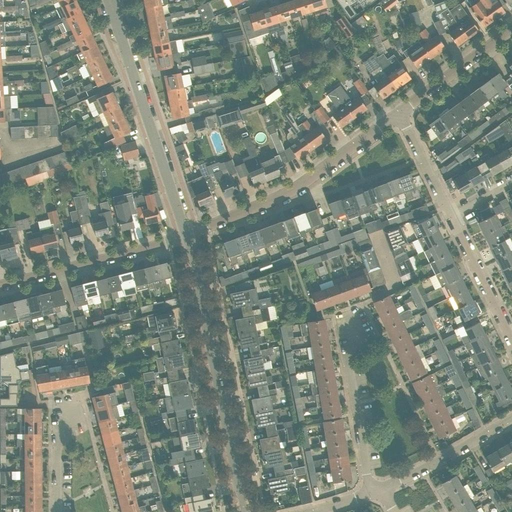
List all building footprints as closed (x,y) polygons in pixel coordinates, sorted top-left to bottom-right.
[(9,7),(2,7),(1,0),(0,0),(0,10),(2,10),(2,13),(3,13),(11,12),(11,9),(9,9),(9,7)] [(55,9),(74,0),(51,0),(51,1),(55,9)] [(61,20),(80,12),(74,0),(55,9),(60,18),(61,20)] [(143,1),(142,2),(143,7),(145,9),(146,8),(160,6),(168,4),(166,0),(144,0),(143,1)] [(289,18),(301,14),(297,0),(285,4),(289,18)] [(315,16),(309,0),(297,0),(301,14),(313,10),(315,16)] [(327,12),(324,2),(323,0),(309,0),(315,16),(327,12)] [(335,0),(350,20),(356,15),(350,6),(357,1),(363,10),(370,5),(366,0),(335,0)] [(382,0),(378,3),(385,12),(398,2),(403,0),(382,0)] [(493,19),(479,0),(472,0),(475,3),(469,7),(473,13),(483,27),(483,26),(485,27),(488,24),(489,22),(493,19)] [(495,0),(493,0),(490,3),(488,0),(479,0),(493,19),(497,17),(497,18),(500,18),(504,15),(504,13),(495,0)] [(285,19),(289,18),(285,4),(273,8),(279,28),(282,27),(287,25),(285,19)] [(27,8),(18,8),(18,6),(9,7),(9,9),(11,9),(11,12),(19,12),(19,14),(23,14),(24,19),(29,18),(27,8)] [(148,21),(162,18),(160,6),(146,8),(148,21)] [(268,6),(261,8),(262,12),(261,12),(268,33),(268,34),(277,32),(276,28),(279,28),(273,8),(269,9),(268,6)] [(454,7),(449,11),(452,17),(467,38),(478,30),(472,22),(469,18),(463,10),(458,13),(454,7)] [(467,38),(452,17),(449,11),(447,9),(440,14),(442,19),(443,18),(448,25),(446,26),(449,33),(448,33),(456,45),(467,38)] [(211,10),(199,15),(202,22),(214,17),(211,10)] [(66,31),(85,23),(80,12),(61,20),(60,18),(51,22),(52,22),(53,24),(54,23),(55,26),(62,23),(66,31)] [(247,40),(268,33),(261,12),(249,16),(251,19),(242,22),(247,40)] [(416,27),(421,25),(417,12),(408,15),(412,28),(414,33),(417,31),(416,27)] [(355,32),(350,24),(344,16),(335,22),(347,38),(355,32)] [(355,32),(367,23),(361,16),(350,24),(355,32)] [(162,18),(148,21),(151,32),(165,30),(172,28),(170,19),(169,20),(168,17),(162,18)] [(438,35),(445,32),(440,20),(433,23),(438,35)] [(88,30),(91,29),(87,21),(85,23),(66,31),(66,32),(70,30),(72,35),(68,37),(70,40),(55,47),(58,52),(73,45),(71,43),(75,41),(90,34),(88,30)] [(419,33),(415,36),(418,41),(430,58),(445,48),(436,36),(432,39),(425,29),(419,33)] [(153,45),(167,42),(165,30),(151,32),(153,45)] [(11,34),(13,34),(12,31),(4,32),(3,32),(3,35),(0,34),(0,41),(5,41),(4,37),(11,37),(11,34)] [(241,31),(222,34),(223,43),(242,39),(241,31)] [(80,52),(95,45),(90,34),(75,41),(80,52)] [(284,35),(282,36),(281,34),(278,35),(281,44),(285,43),(287,42),(284,35)] [(373,39),(371,40),(373,45),(378,55),(385,52),(378,36),(373,39)] [(398,39),(393,40),(396,49),(402,48),(399,38),(398,39)] [(167,42),(153,45),(156,57),(170,54),(176,53),(174,41),(174,40),(167,42)] [(46,41),(39,44),(43,56),(51,52),(46,41)] [(416,68),(430,58),(418,41),(402,52),(406,58),(408,57),(416,68)] [(82,65),(100,56),(95,45),(80,52),(83,59),(79,61),(80,63),(82,65)] [(158,69),(180,65),(177,53),(170,54),(156,57),(158,69)] [(379,56),(376,57),(376,60),(380,66),(396,89),(410,79),(402,66),(398,61),(390,67),(387,63),(385,60),(387,59),(382,53),(379,56)] [(375,54),(362,63),(370,73),(378,83),(373,87),(380,96),(382,99),(383,98),(385,98),(387,96),(387,95),(391,92),(392,93),(395,91),(395,90),(396,89),(380,66),(376,60),(376,57),(375,55),(375,54)] [(47,65),(52,63),(49,55),(44,57),(47,65)] [(100,56),(83,64),(89,75),(91,74),(105,68),(100,56)] [(206,64),(205,56),(190,58),(192,67),(206,64)] [(235,58),(237,65),(242,64),(244,75),(255,73),(250,56),(235,58)] [(294,72),(305,64),(303,59),(291,63),(292,65),(294,72)] [(193,75),(214,71),(212,63),(206,64),(192,67),(193,75)] [(52,65),(46,68),(49,80),(50,80),(56,77),(58,77),(52,65)] [(286,72),(281,73),(283,80),(294,72),(292,65),(284,67),(286,72)] [(75,68),(73,69),(72,67),(66,70),(68,75),(76,71),(75,68)] [(97,86),(111,79),(105,68),(91,74),(97,86)] [(508,85),(503,79),(497,71),(492,75),(491,77),(492,78),(488,81),(502,99),(506,96),(502,90),(508,85)] [(168,90),(183,87),(181,73),(165,76),(168,90)] [(275,86),(273,79),(269,76),(260,79),(265,92),(268,91),(275,86)] [(50,80),(49,80),(53,92),(63,88),(58,77),(56,77),(50,80)] [(361,96),(368,91),(359,79),(353,83),(361,96)] [(1,84),(0,84),(0,96),(9,96),(9,87),(14,86),(14,83),(15,83),(15,81),(7,82),(7,84),(1,84)] [(501,100),(502,99),(488,81),(478,88),(487,100),(497,94),(501,100)] [(49,94),(50,94),(47,82),(40,82),(43,94),(49,94)] [(85,92),(92,88),(90,84),(83,87),(85,92)] [(339,85),(333,90),(345,106),(354,118),(366,109),(365,107),(361,101),(358,98),(358,97),(358,98),(357,97),(351,102),(339,85)] [(170,104),(186,101),(183,87),(168,90),(170,104)] [(482,105),(487,100),(478,88),(468,95),(480,111),(484,108),(482,105)] [(333,90),(326,94),(338,111),(332,116),(335,119),(341,128),(354,118),(345,106),(333,90)] [(93,96),(86,99),(87,100),(88,103),(92,102),(98,115),(102,113),(117,106),(115,100),(116,100),(117,97),(115,94),(113,93),(111,93),(104,96),(102,92),(93,96)] [(480,112),(480,111),(468,95),(458,102),(457,101),(472,121),(476,118),(472,112),(477,108),(480,112)] [(9,96),(0,96),(0,109),(8,109),(10,109),(9,96)] [(264,99),(238,107),(238,108),(241,114),(243,113),(244,113),(266,106),(264,99)] [(192,103),(191,103),(191,100),(186,101),(170,104),(173,118),(188,115),(187,109),(193,108),(192,103)] [(447,107),(446,108),(457,123),(459,125),(463,122),(461,120),(467,116),(471,122),(472,121),(457,101),(451,105),(452,107),(448,110),(447,107)] [(225,111),(214,114),(216,120),(219,129),(243,121),(243,119),(246,118),(246,117),(248,117),(246,112),(245,113),(244,113),(243,113),(242,110),(246,109),(245,105),(238,108),(238,107),(225,111)] [(121,111),(120,111),(117,106),(102,113),(108,125),(123,118),(124,118),(125,115),(123,111),(121,111)] [(323,123),(329,119),(320,106),(314,111),(323,123)] [(501,119),(511,111),(507,106),(497,113),(501,119)] [(53,107),(45,107),(46,125),(50,125),(57,125),(56,123),(57,123),(53,107)] [(211,108),(198,112),(198,113),(200,119),(203,118),(213,115),(211,108)] [(438,117),(447,130),(450,134),(454,131),(454,129),(459,125),(457,123),(446,108),(441,111),(441,114),(442,115),(438,117)] [(9,111),(8,111),(8,109),(0,109),(0,121),(9,121),(9,111)] [(318,127),(323,123),(314,111),(309,115),(318,127)] [(312,149),(297,127),(292,118),(289,113),(283,117),(290,127),(287,130),(288,133),(287,134),(286,138),(291,145),(289,147),(298,159),(312,149)] [(491,126),(501,119),(497,113),(487,121),(491,126)] [(213,121),(216,120),(214,114),(213,115),(203,118),(200,119),(191,122),(194,133),(209,129),(208,128),(215,127),(213,121)] [(438,117),(437,115),(432,119),(431,121),(432,122),(428,124),(427,124),(439,140),(442,137),(448,138),(451,135),(447,130),(438,117)] [(122,135),(129,131),(123,118),(108,125),(108,126),(103,128),(108,140),(103,143),(106,151),(125,142),(122,135)] [(297,126),(292,118),(297,127),(312,149),(326,139),(320,131),(317,126),(312,130),(305,120),(297,126)] [(481,133),(491,126),(487,121),(477,128),(481,133)] [(511,134),(504,121),(498,125),(503,134),(508,142),(511,149),(511,134)] [(273,124),(267,127),(270,135),(276,132),(273,124)] [(73,141),(81,138),(75,125),(60,133),(61,137),(62,142),(70,137),(73,141)] [(488,143),(503,134),(498,125),(484,136),(488,143)] [(471,141),(481,133),(477,128),(467,136),(471,141)] [(277,153),(284,150),(276,132),(270,135),(269,135),(277,153)] [(461,148),(471,141),(467,136),(457,143),(461,148)] [(249,137),(242,140),(249,157),(243,159),(254,186),(267,181),(259,161),(249,137)] [(128,159),(139,156),(135,142),(120,146),(126,170),(130,168),(128,159)] [(511,159),(511,158),(511,149),(508,142),(501,146),(504,151),(495,156),(503,169),(511,163),(511,159)] [(450,156),(461,148),(457,143),(447,150),(450,156)] [(459,154),(454,157),(458,163),(459,164),(464,161),(463,160),(468,157),(469,157),(470,159),(473,166),(463,172),(464,174),(472,186),(483,180),(487,177),(485,174),(474,155),(469,147),(459,154)] [(184,151),(177,154),(180,161),(185,159),(186,155),(184,151)] [(64,152),(57,154),(61,166),(69,163),(65,152),(64,152)] [(57,154),(50,157),(54,168),(61,166),(57,154)] [(475,155),(474,155),(485,174),(487,177),(492,175),(503,169),(495,156),(490,159),(487,154),(477,159),(475,155)] [(278,168),(283,166),(278,155),(267,159),(267,158),(259,161),(267,181),(281,175),(278,168)] [(50,157),(43,159),(47,171),(54,168),(50,157)] [(454,157),(446,164),(450,169),(458,163),(454,157)] [(43,159),(35,162),(39,174),(46,171),(47,171),(43,159)] [(231,175),(236,173),(230,160),(223,163),(225,168),(213,173),(219,187),(220,187),(224,198),(238,192),(231,175)] [(35,162),(28,165),(32,176),(39,174),(35,162)] [(202,176),(186,182),(191,197),(195,196),(200,208),(213,203),(209,191),(214,189),(209,175),(204,162),(197,165),(202,176)] [(47,178),(73,169),(71,163),(61,166),(54,169),(47,171),(46,172),(47,178)] [(28,165),(21,167),(25,179),(32,176),(28,165)] [(21,167),(14,170),(18,181),(24,179),(25,179),(21,167)] [(14,170),(7,172),(11,184),(18,181),(14,170)] [(2,174),(1,174),(2,187),(11,184),(7,172),(2,174)] [(419,175),(411,178),(409,172),(409,173),(409,174),(398,178),(403,192),(407,201),(413,199),(409,189),(423,184),(419,175)] [(444,181),(444,182),(449,191),(456,187),(459,193),(472,186),(464,174),(459,177),(457,174),(444,181)] [(398,178),(387,182),(394,203),(400,200),(398,194),(403,192),(398,178)] [(387,182),(386,182),(386,180),(378,183),(379,185),(375,187),(382,207),(388,205),(385,199),(391,197),(394,203),(387,182)] [(382,207),(375,187),(363,191),(368,205),(371,212),(376,209),(374,203),(380,201),(382,207)] [(84,191),(78,192),(86,224),(92,222),(84,191)] [(363,191),(352,195),(359,215),(364,213),(362,207),(368,205),(363,191)] [(80,225),(86,224),(78,192),(77,192),(78,196),(72,198),(75,211),(69,212),(73,229),(67,231),(70,243),(84,240),(80,225)] [(160,221),(156,207),(153,194),(144,196),(147,209),(143,210),(142,207),(136,208),(139,218),(144,217),(146,224),(160,221)] [(127,202),(114,205),(121,231),(134,227),(131,216),(136,214),(131,195),(125,196),(127,202)] [(348,221),(360,216),(352,195),(340,200),(348,221)] [(347,221),(348,221),(340,200),(328,204),(328,203),(327,203),(333,219),(345,214),(347,221)] [(315,225),(322,223),(316,206),(308,208),(309,211),(304,213),(310,227),(311,231),(316,229),(315,225)] [(413,218),(425,214),(423,208),(411,212),(413,218)] [(508,223),(511,220),(511,212),(510,208),(502,211),(508,223)] [(56,210),(47,212),(49,219),(50,224),(52,224),(59,222),(56,210)] [(113,225),(110,215),(109,211),(97,214),(99,222),(92,224),(95,237),(109,234),(107,226),(113,225)] [(401,222),(399,216),(397,211),(395,212),(396,217),(387,220),(389,226),(401,222)] [(401,222),(413,218),(411,212),(404,214),(399,216),(401,222)] [(303,230),(310,227),(304,213),(293,217),(300,237),(305,235),(303,230)] [(484,235),(502,226),(496,214),(478,223),(484,235)] [(428,216),(415,220),(417,224),(415,225),(420,234),(416,236),(417,239),(437,229),(431,217),(430,218),(428,216)] [(300,237),(293,217),(281,221),(288,240),(300,236),(300,237)] [(17,232),(30,229),(27,218),(13,222),(12,222),(18,243),(19,243),(17,232)] [(387,220),(380,223),(379,219),(374,221),(378,230),(389,226),(387,220)] [(288,240),(281,221),(269,226),(276,244),(277,246),(283,244),(281,238),(286,236),(288,240)] [(368,234),(378,230),(374,221),(364,224),(368,234)] [(13,244),(18,243),(12,222),(8,222),(9,229),(4,229),(0,230),(0,254),(0,255),(2,261),(2,260),(16,256),(16,257),(17,257),(13,244)] [(500,233),(506,231),(503,225),(502,226),(484,235),(490,247),(503,240),(500,233)] [(48,227),(39,229),(39,231),(44,250),(58,247),(55,237),(55,236),(53,226),(48,227)] [(264,248),(276,244),(269,226),(257,230),(264,248)] [(397,227),(384,231),(391,252),(394,251),(396,249),(402,246),(406,245),(407,244),(398,226),(397,227)] [(352,232),(340,237),(337,228),(331,230),(337,246),(343,243),(344,246),(355,242),(356,241),(352,232)] [(356,241),(367,237),(364,228),(352,232),(356,241)] [(423,251),(442,241),(437,229),(417,239),(423,251)] [(258,250),(264,248),(257,230),(246,234),(252,252),(254,256),(260,254),(258,250)] [(319,252),(337,246),(331,230),(325,232),(328,241),(317,245),(319,252)] [(39,231),(31,233),(31,231),(26,232),(31,253),(44,250),(39,231)] [(246,234),(234,239),(241,256),(242,261),(248,258),(246,254),(252,252),(246,234)] [(369,238),(368,239),(367,237),(356,241),(355,242),(358,248),(358,251),(372,246),(369,238)] [(236,258),(241,256),(234,239),(223,243),(223,242),(231,265),(237,262),(236,258)] [(495,259),(509,252),(503,240),(490,247),(495,259)] [(429,263),(448,253),(442,241),(423,251),(429,263)] [(337,256),(358,248),(355,242),(344,246),(345,247),(335,250),(337,256)] [(308,257),(305,250),(303,244),(292,248),(293,251),(292,252),(296,261),(308,257)] [(308,257),(319,252),(317,245),(305,250),(308,257)] [(361,259),(375,254),(372,246),(358,251),(361,259)] [(393,259),(405,252),(402,246),(396,249),(394,251),(391,252),(393,259)] [(331,258),(337,256),(335,250),(325,254),(327,259),(331,258)] [(511,257),(511,250),(509,252),(495,259),(501,271),(511,265),(511,257)] [(286,265),(296,261),(292,252),(282,255),(286,265)] [(435,275),(454,265),(448,253),(429,263),(435,275)] [(364,266),(377,261),(375,254),(361,259),(364,266)] [(318,263),(321,262),(319,256),(310,259),(312,265),(318,263)] [(337,256),(331,258),(333,264),(340,262),(337,256)] [(272,268),(284,264),(282,258),(270,262),(272,268)] [(414,270),(411,265),(408,258),(395,265),(400,277),(408,273),(407,273),(414,270)] [(301,269),(312,265),(310,259),(299,263),(301,269)] [(165,279),(171,277),(167,261),(166,261),(167,263),(154,266),(158,281),(159,281),(160,288),(166,286),(165,279)] [(272,268),(270,262),(269,261),(257,265),(258,267),(260,273),(272,268)] [(367,273),(380,268),(377,261),(364,266),(367,273)] [(440,286),(460,277),(454,265),(435,275),(440,286)] [(511,265),(501,271),(507,283),(511,280),(511,265)] [(152,282),(158,281),(154,266),(142,269),(148,291),(154,289),(152,282)] [(248,277),(260,273),(258,267),(246,271),(248,277)] [(369,281),(383,276),(380,268),(367,273),(369,281)] [(148,291),(142,269),(130,272),(136,293),(135,292),(147,289),(148,291)] [(410,273),(414,271),(414,270),(407,273),(408,273),(400,277),(402,283),(412,279),(410,273)] [(233,283),(248,277),(246,271),(231,277),(233,283)] [(130,272),(119,275),(119,272),(117,273),(123,296),(136,293),(130,272)] [(123,296),(117,273),(111,274),(112,277),(106,279),(110,293),(112,299),(118,298),(116,292),(122,290),(123,296)] [(370,290),(365,276),(364,274),(347,280),(349,286),(353,285),(356,295),(370,290)] [(372,289),(386,284),(383,276),(369,281),(372,289)] [(448,298),(466,289),(460,277),(440,286),(441,287),(442,286),(448,298)] [(424,288),(432,284),(429,278),(421,281),(424,288)] [(98,296),(110,293),(106,279),(94,282),(98,296)] [(353,285),(349,286),(347,280),(333,285),(335,291),(339,289),(343,300),(356,295),(353,285)] [(92,298),(98,296),(94,282),(82,285),(87,305),(93,303),(92,298)] [(76,308),(87,305),(82,285),(71,287),(71,286),(70,286),(76,308)] [(339,289),(335,291),(333,285),(320,290),(322,296),(326,294),(330,304),(343,300),(339,289)] [(413,300),(418,298),(412,285),(407,287),(413,300)] [(66,304),(64,298),(62,288),(61,288),(61,290),(49,293),(54,314),(61,312),(59,306),(66,304)] [(240,292),(230,294),(231,301),(232,304),(233,308),(240,306),(242,313),(246,312),(267,307),(271,307),(270,298),(257,300),(255,289),(247,290),(240,292)] [(453,310),(471,301),(466,289),(448,298),(449,298),(448,299),(453,310)] [(326,294),(322,296),(320,290),(311,294),(316,309),(330,304),(326,294)] [(42,317),(54,314),(49,293),(37,296),(42,317)] [(423,302),(429,300),(426,294),(420,296),(423,302)] [(42,317),(37,296),(25,299),(30,320),(31,319),(30,314),(41,311),(42,317)] [(398,302),(393,304),(389,296),(374,303),(380,316),(395,309),(400,306),(398,302)] [(165,307),(178,304),(176,298),(163,301),(165,307)] [(418,310),(423,308),(418,298),(413,300),(418,310)] [(18,323),(30,320),(25,299),(13,302),(18,323)] [(459,323),(481,312),(475,300),(472,301),(471,301),(453,310),(459,323)] [(153,310),(165,307),(163,301),(151,304),(153,310)] [(6,326),(18,323),(13,302),(1,305),(5,320),(6,326)] [(141,313),(153,310),(151,304),(140,307),(141,313)] [(436,315),(437,314),(433,306),(426,309),(432,320),(437,318),(436,315)] [(243,318),(235,320),(238,334),(267,328),(266,321),(269,320),(267,307),(246,312),(242,313),(243,318)] [(136,319),(135,315),(133,309),(128,311),(128,310),(127,310),(129,320),(136,319)] [(409,311),(399,316),(395,309),(380,316),(387,329),(401,322),(412,317),(409,311)] [(118,323),(129,320),(127,310),(115,313),(117,320),(118,323)] [(105,323),(117,320),(115,313),(103,316),(105,323)] [(165,330),(176,327),(173,313),(156,317),(155,313),(146,315),(149,328),(143,329),(146,340),(167,336),(165,330)] [(425,326),(431,323),(426,313),(420,316),(425,326)] [(103,316),(103,315),(91,318),(93,326),(105,323),(103,316)] [(77,330),(87,327),(84,316),(75,318),(77,330)] [(309,335),(326,332),(324,320),(300,324),(302,337),(309,336),(309,335)] [(59,334),(75,331),(73,322),(57,326),(58,328),(59,334)] [(393,341),(407,334),(401,322),(387,329),(393,341)] [(464,344),(484,334),(478,322),(464,329),(470,341),(464,344)] [(430,335),(435,333),(431,323),(425,326),(430,335)] [(290,326),(280,328),(282,340),(288,339),(287,333),(291,332),(290,326)] [(437,330),(440,336),(446,333),(443,327),(437,330)] [(48,337),(59,334),(58,328),(46,331),(48,337)] [(267,328),(238,334),(239,340),(239,341),(240,344),(241,348),(248,346),(250,352),(254,352),(267,349),(266,343),(261,344),(260,337),(257,338),(255,331),(267,329),(267,328)] [(443,343),(456,337),(453,330),(440,336),(443,343)] [(35,340),(48,337),(46,331),(33,334),(34,335),(35,340)] [(311,347),(328,344),(326,332),(309,335),(309,336),(311,347)] [(69,346),(81,343),(78,333),(66,335),(67,339),(68,338),(69,341),(67,341),(68,344),(69,346)] [(399,354),(413,347),(407,334),(393,341),(399,354)] [(471,355),(489,346),(484,334),(464,344),(467,349),(472,346),(475,353),(471,355)] [(23,343),(35,340),(34,335),(28,336),(27,335),(22,337),(23,343)] [(68,338),(67,339),(66,335),(55,338),(57,347),(68,344),(67,341),(69,341),(68,338)] [(178,339),(168,341),(167,336),(146,340),(147,346),(153,345),(154,351),(161,349),(163,357),(181,354),(180,346),(179,343),(178,339)] [(0,349),(11,346),(9,337),(6,338),(7,340),(0,342),(0,349)] [(22,337),(11,340),(10,337),(9,337),(11,346),(23,343),(22,337)] [(57,347),(55,338),(54,338),(55,342),(44,344),(44,347),(43,347),(44,350),(45,353),(58,350),(57,347)] [(437,351),(443,348),(438,339),(432,341),(437,351)] [(313,359),(330,356),(328,344),(311,347),(313,359)] [(476,367),(495,358),(489,346),(471,355),(476,367)] [(405,366),(420,359),(413,347),(399,354),(405,366)] [(251,358),(243,360),(246,374),(263,370),(262,363),(265,362),(264,356),(273,354),(272,348),(267,349),(254,352),(250,352),(251,358)] [(437,351),(434,352),(441,365),(449,361),(443,348),(437,351)] [(453,364),(458,362),(452,350),(447,352),(453,364)] [(13,352),(0,355),(0,366),(17,381),(20,380),(21,381),(30,379),(28,370),(17,372),(13,352)] [(158,372),(152,373),(153,379),(175,375),(173,369),(176,369),(184,367),(181,354),(163,357),(155,359),(158,372)] [(311,372),(332,368),(330,356),(313,359),(315,371),(311,371),(311,372)] [(420,359),(405,366),(411,379),(420,375),(426,372),(429,370),(423,357),(420,359)] [(79,367),(73,368),(76,387),(84,385),(84,382),(88,382),(87,372),(84,358),(77,359),(79,367)] [(482,379),(501,370),(495,358),(476,367),(482,379)] [(459,376),(464,374),(458,362),(453,364),(459,376)] [(72,365),(60,367),(61,370),(64,386),(68,385),(69,388),(76,387),(73,368),(72,365)] [(456,377),(456,376),(450,365),(443,368),(449,380),(450,379),(456,377)] [(17,381),(0,366),(0,382),(8,382),(8,385),(8,394),(8,399),(0,398),(0,406),(17,406),(17,394),(18,394),(18,385),(17,385),(17,381)] [(42,367),(35,368),(37,380),(39,390),(44,389),(44,392),(52,391),(49,373),(43,374),(42,367)] [(313,384),(334,380),(332,368),(311,372),(313,384)] [(61,370),(49,373),(52,391),(60,390),(59,387),(63,386),(64,386),(61,370)] [(263,370),(246,374),(248,380),(247,380),(248,384),(249,388),(257,386),(258,392),(276,389),(281,388),(280,381),(274,382),(272,383),(271,376),(264,377),(263,370)] [(493,388),(507,382),(501,370),(482,379),(487,377),(493,388)] [(418,394),(438,384),(433,373),(413,383),(418,394)] [(186,379),(176,381),(175,375),(153,379),(155,386),(168,383),(171,397),(189,393),(188,386),(188,383),(187,383),(186,379)] [(455,388),(460,385),(456,377),(450,379),(455,388)] [(312,396),(336,392),(334,380),(313,384),(310,384),(312,396)] [(499,401),(511,395),(511,392),(507,382),(493,388),(499,401)] [(446,394),(445,394),(440,383),(439,384),(438,384),(418,394),(423,405),(438,397),(439,398),(446,394)] [(297,386),(297,385),(294,386),(294,388),(292,388),(294,399),(300,398),(297,386)] [(96,411),(111,406),(117,405),(114,393),(112,386),(101,389),(103,395),(93,398),(94,403),(93,404),(94,410),(96,410),(96,411)] [(470,400),(475,397),(470,386),(465,388),(470,400)] [(127,402),(129,401),(135,400),(132,388),(124,390),(127,402)] [(461,400),(466,397),(462,388),(456,391),(461,400)] [(259,398),(251,399),(254,414),(272,411),(270,402),(276,401),(275,396),(277,395),(276,389),(258,392),(259,398)] [(317,407),(338,404),(336,392),(312,396),(307,397),(308,402),(314,401),(314,403),(316,403),(317,407)] [(182,410),(192,408),(189,393),(171,397),(174,411),(161,413),(162,419),(183,415),(182,410)] [(444,408),(439,398),(438,397),(423,405),(429,416),(444,408)] [(466,410),(471,407),(466,397),(461,400),(466,410)] [(473,407),(478,404),(475,397),(470,400),(473,407)] [(300,398),(294,399),(296,412),(298,411),(298,409),(301,409),(301,410),(302,410),(300,398)] [(135,400),(129,401),(132,413),(134,412),(135,414),(137,413),(137,412),(138,412),(135,400)] [(323,418),(340,415),(338,404),(317,407),(317,408),(321,407),(323,418)] [(111,406),(96,411),(99,423),(115,419),(119,417),(117,410),(116,405),(111,406)] [(434,426),(449,419),(444,408),(429,416),(434,426)] [(25,415),(16,415),(16,422),(19,422),(25,422),(40,422),(39,409),(25,409),(25,415)] [(471,421),(476,418),(472,409),(467,411),(471,420),(471,421)] [(272,411),(254,414),(256,420),(255,420),(256,424),(256,423),(257,427),(265,426),(266,432),(270,431),(283,429),(286,428),(294,427),(296,426),(295,421),(282,423),(277,424),(274,410),(272,411)] [(465,413),(453,416),(455,422),(467,418),(465,413)] [(194,419),(184,421),(183,415),(162,419),(162,420),(167,419),(170,432),(177,430),(179,437),(197,433),(196,426),(196,423),(195,423),(194,419)] [(471,420),(469,421),(474,430),(474,431),(480,427),(476,418),(471,421),(471,420)] [(103,434),(118,430),(115,419),(99,423),(103,434)] [(324,435),(342,431),(340,419),(322,422),(324,435)] [(454,430),(450,421),(449,419),(434,426),(439,437),(454,430)] [(25,422),(19,422),(19,434),(25,434),(40,434),(43,434),(43,426),(40,426),(40,422),(25,422)] [(143,436),(144,436),(142,428),(136,430),(138,437),(140,436),(141,438),(143,437),(143,436)] [(267,438),(260,439),(262,454),(280,450),(278,443),(284,441),(285,435),(283,429),(270,431),(266,432),(267,438)] [(106,447),(121,443),(118,430),(103,434),(106,447)] [(326,447),(344,444),(342,431),(324,435),(326,447)] [(190,449),(200,447),(197,433),(179,437),(182,450),(170,453),(171,459),(176,458),(191,455),(190,449)] [(16,447),(40,446),(40,434),(25,434),(25,439),(16,439),(16,447)] [(141,446),(147,444),(144,436),(143,436),(143,437),(141,438),(140,436),(138,437),(141,446)] [(109,459),(124,455),(121,443),(106,447),(109,459)] [(323,460),(346,456),(344,444),(326,447),(328,459),(323,459),(323,460)] [(504,466),(511,461),(511,452),(507,445),(496,451),(504,466)] [(19,459),(40,459),(40,446),(16,447),(19,447),(19,459)] [(146,449),(141,450),(144,461),(147,461),(147,462),(150,461),(149,461),(146,449)] [(280,450),(262,454),(264,460),(263,460),(264,464),(264,463),(265,467),(273,466),(274,472),(278,471),(292,469),(290,463),(290,462),(282,464),(280,450)] [(493,473),(504,466),(496,451),(484,458),(490,468),(493,473)] [(112,470),(127,466),(124,455),(109,459),(112,470)] [(202,459),(192,461),(191,455),(176,458),(177,465),(179,464),(182,478),(205,473),(204,466),(204,463),(203,463),(202,459)] [(332,470),(348,467),(346,456),(323,460),(324,464),(330,463),(332,470)] [(26,471),(40,471),(40,459),(19,459),(26,459),(26,471)] [(312,461),(311,462),(311,460),(309,461),(309,462),(307,463),(307,462),(306,462),(309,474),(315,473),(312,461)] [(478,478),(483,474),(478,465),(472,468),(478,478)] [(115,482),(130,478),(127,466),(112,470),(115,482)] [(275,478),(268,479),(270,493),(288,490),(286,483),(294,481),(293,476),(293,473),(294,473),(295,477),(305,475),(304,467),(293,469),(292,470),(292,469),(278,471),(274,472),(275,478)] [(334,482),(350,479),(348,467),(332,470),(334,482)] [(490,468),(484,471),(488,478),(494,474),(493,473),(490,468)] [(9,472),(5,472),(5,471),(3,471),(3,472),(0,472),(0,471),(0,483),(9,484),(9,472)] [(26,484),(40,484),(40,471),(26,471),(26,484)] [(198,489),(208,487),(205,473),(182,478),(187,477),(188,483),(181,484),(184,498),(199,495),(198,489)] [(319,482),(318,478),(317,473),(315,473),(309,474),(311,486),(317,485),(316,482),(319,482)] [(483,487),(488,484),(483,474),(478,478),(483,487)] [(461,487),(460,484),(455,476),(441,484),(448,495),(467,484),(461,487)] [(136,489),(133,490),(130,478),(115,482),(118,495),(136,490),(136,489)] [(511,489),(511,479),(511,478),(501,484),(506,493),(511,489)] [(26,496),(40,496),(40,484),(26,484),(26,496)] [(455,507),(474,496),(467,484),(448,495),(455,507)] [(308,485),(298,488),(301,505),(311,502),(308,485)] [(492,501),(497,498),(491,488),(486,491),(492,501)] [(135,497),(138,496),(136,490),(118,495),(121,507),(137,502),(135,497)] [(210,499),(200,501),(199,495),(184,498),(185,504),(188,503),(189,511),(213,511),(212,506),(212,503),(211,503),(210,499)] [(26,509),(40,508),(40,496),(26,496),(26,509)] [(469,499),(474,496),(455,507),(458,511),(472,511),(476,510),(469,499)] [(498,511),(499,511),(504,509),(497,498),(492,501),(498,511)] [(145,511),(144,506),(138,507),(137,502),(121,507),(122,511),(145,511)]
